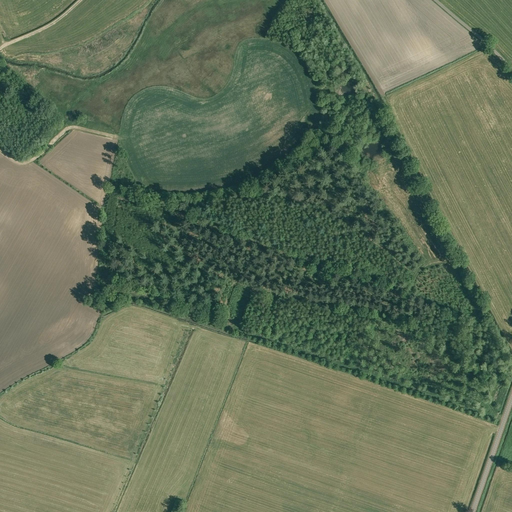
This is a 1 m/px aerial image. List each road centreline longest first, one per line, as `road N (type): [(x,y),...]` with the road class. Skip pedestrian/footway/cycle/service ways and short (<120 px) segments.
road 1 (track): [(120,137),(70,128),(26,161),(0,149)]
road 2 (secondary): [(472,511),(511,398)]
